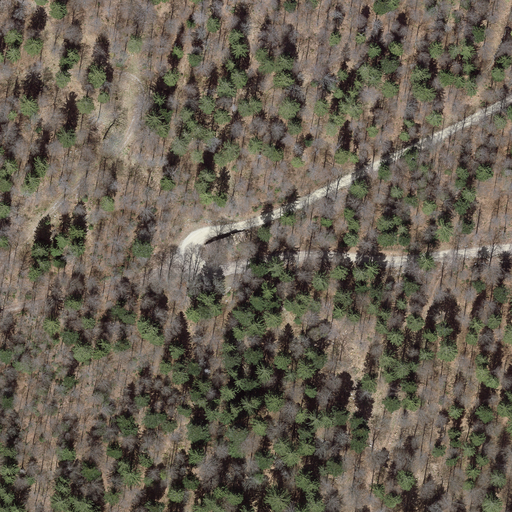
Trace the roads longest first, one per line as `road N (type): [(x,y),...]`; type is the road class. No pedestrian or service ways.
road 1 (track): [(511,88),(316,195),(204,233),(187,253),(192,264),(220,269),(293,256),(395,261),(511,246)]
road 2 (track): [(0,81),(102,74),(132,87),(132,107),(30,216),(0,278)]
road 3 (track): [(188,259),(112,278),(0,281)]
